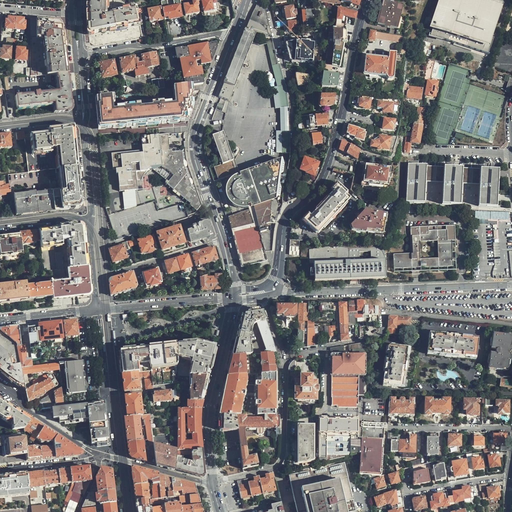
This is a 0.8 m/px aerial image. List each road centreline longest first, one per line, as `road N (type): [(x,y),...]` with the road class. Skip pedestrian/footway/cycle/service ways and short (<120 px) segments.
road 1 (residential): [(511,325),(386,313),(375,337),(286,358)]
road 2 (residential): [(273,289),(511,284)]
road 3 (tertiary): [(222,239),(193,148),(232,35)]
road 4 (tertiary): [(273,289),(285,218),(316,188),(341,113)]
road 5 (tertiary): [(213,482),(206,417),(232,297)]
road 6 (residential): [(213,482),(279,460),(286,358)]
road 7 (residential): [(78,56),(232,35)]
road 8 (residential): [(96,309),(232,297)]
road 9 (residential): [(408,511),(405,493),(508,473)]
